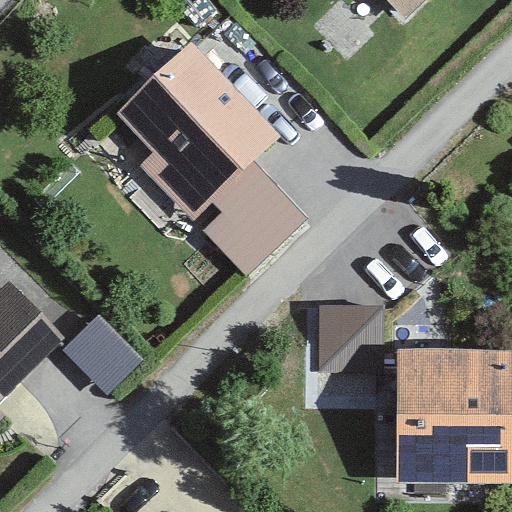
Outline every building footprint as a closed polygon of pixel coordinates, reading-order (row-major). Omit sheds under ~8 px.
[(422,0),(381,0),(400,20),(422,0)] [(283,136),(192,41),(116,114),(154,153),(140,166),(193,221),(213,203),(255,162),(283,136)] [(309,218),(255,162),(213,203),(221,212),(202,231),(247,277),(309,218)] [(0,289),(0,423),(5,419),(0,412),(0,391),(63,333),(12,278),(0,289)] [(384,306),(319,305),(318,372),(383,372),(384,306)] [(100,309),(65,345),(111,389),(146,352),(100,309)] [(511,483),(511,351),(399,351),(398,483),(511,483)]
